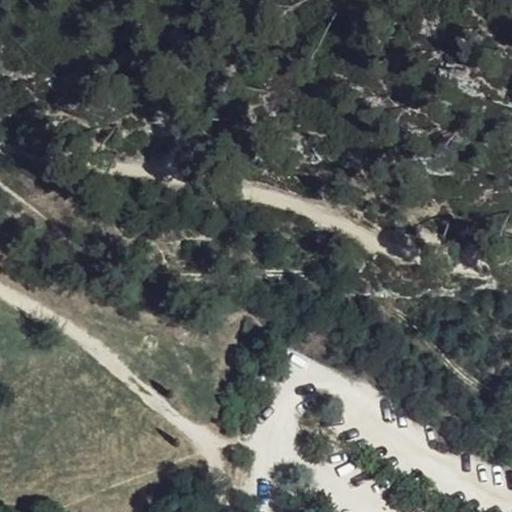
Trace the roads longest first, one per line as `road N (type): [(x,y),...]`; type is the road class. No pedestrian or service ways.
road 1 (track): [(511,281),(256,191),(0,151)]
road 2 (track): [(279,497),(229,482),(200,433),(61,320),(0,287)]
